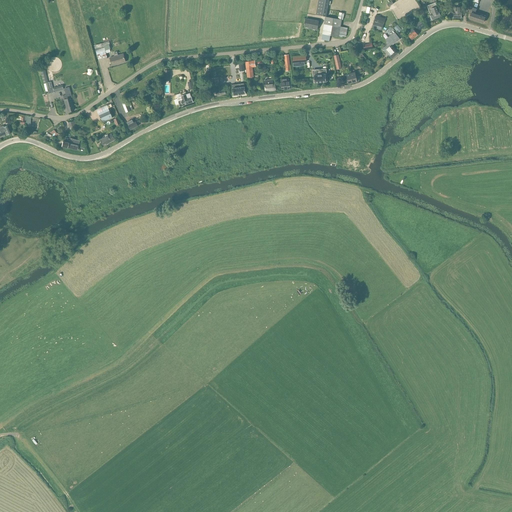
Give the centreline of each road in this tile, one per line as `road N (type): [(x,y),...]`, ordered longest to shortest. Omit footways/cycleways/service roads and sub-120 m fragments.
road 1 (tertiary): [(511,40),(445,25),(360,84),(196,108),(91,157),(21,139),(0,146)]
road 2 (unclassified): [(0,111),(67,118),(152,63),(341,44),(351,39),(362,0)]
